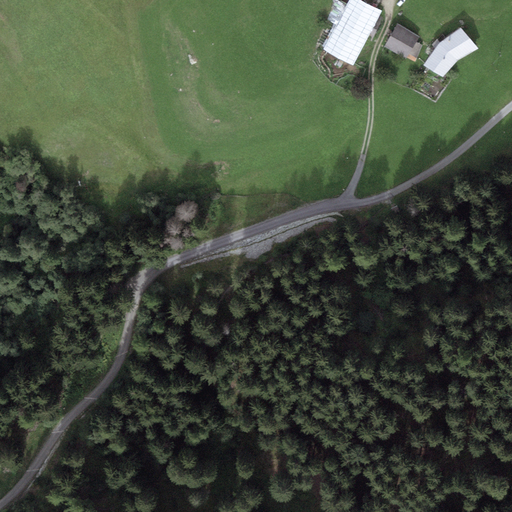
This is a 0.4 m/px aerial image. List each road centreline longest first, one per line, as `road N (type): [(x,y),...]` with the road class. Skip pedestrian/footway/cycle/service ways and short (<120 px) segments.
road 1 (track): [(0,504),(19,492),(58,428),(117,365),(145,275),(344,203)]
road 2 (track): [(390,0),(373,66),(370,146),(344,203)]
road 3 (track): [(344,203),(420,177),(511,105)]
